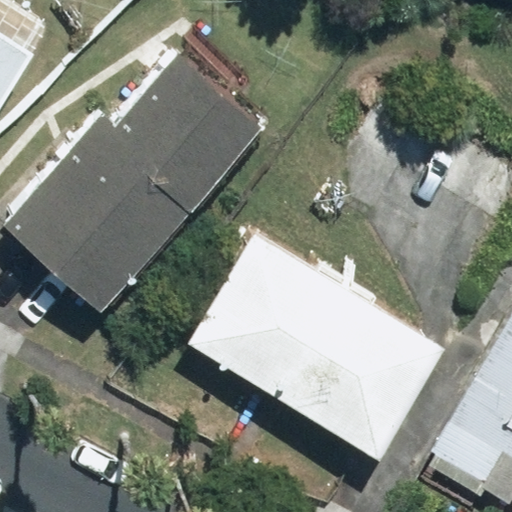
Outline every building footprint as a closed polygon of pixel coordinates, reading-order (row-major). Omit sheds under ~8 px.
[(0,0),(0,77),(46,0),(45,0),(0,0)] [(97,293),(265,106),(178,28),(110,103),(101,95),(1,207),(97,293)] [(511,140),(385,68),(349,130),(511,223),(511,140)] [(443,328),(248,209),(179,323),(374,442),(443,328)] [(511,318),(438,446),(511,489),(511,318)]
